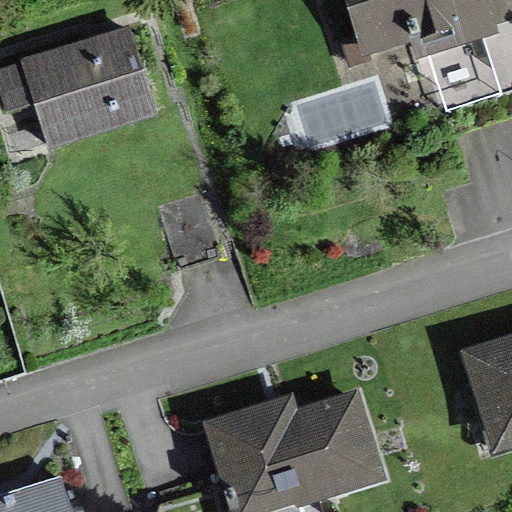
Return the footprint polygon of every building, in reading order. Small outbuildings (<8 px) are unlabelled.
[(341,0),(354,38),(338,42),(347,72),(372,64),(370,58),(410,46),(415,63),(499,38),(487,0),(341,0)] [(19,65),(0,70),(0,99),(5,117),(34,109),(48,156),(157,123),(129,29),(19,62),(19,65)] [(192,204),(159,214),(174,262),(207,252),(192,204)] [(511,344),(466,358),(495,455),(511,449),(511,344)] [(281,398),(197,424),(223,511),(256,511),(372,478),(347,394),(285,412),(281,398)] [(63,511),(54,481),(0,496),(0,511),(63,511)]
